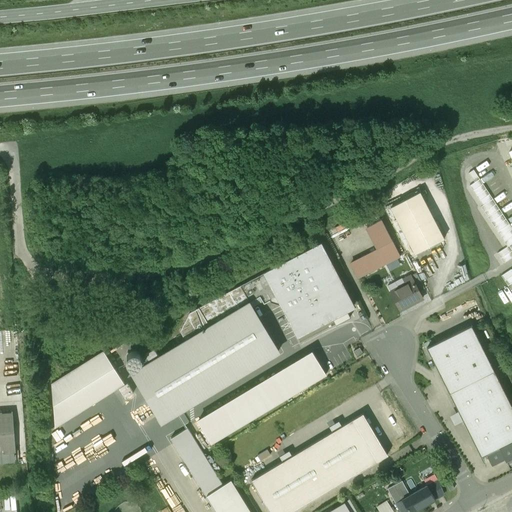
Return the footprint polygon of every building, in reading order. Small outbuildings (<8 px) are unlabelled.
[(469,183),(503,246),(495,251),(501,262),(511,256),(511,233),(476,167),(467,172),(472,181),(469,183)] [(420,191),(391,207),(415,253),(444,238),(420,191)] [(381,218),(367,225),(378,247),(392,239),(381,218)] [(351,263),(358,278),(401,256),(392,239),(378,247),(379,249),(351,263)] [(354,306),(321,244),(265,273),(278,297),(298,336),(354,306)] [(511,270),(510,267),(499,274),(511,294),(511,270)] [(264,304),(278,297),(265,273),(190,313),(180,331),(186,342),(133,374),(162,422),(278,352),(250,303),(260,297),(264,304)] [(410,276),(405,278),(404,282),(406,285),(392,292),(401,309),(414,302),(415,303),(422,299),(410,276)] [(482,457),(486,454),(511,440),(511,406),(471,326),(428,348),(482,457)] [(104,351),(52,383),(55,427),(124,384),(104,351)] [(198,421),(211,443),(326,374),(313,352),(198,421)] [(12,412),(0,413),(0,463),(27,461),(26,445),(15,446),(12,412)] [(283,462),(251,480),(270,511),(292,511),(388,455),(363,413),(342,426),(339,421),(330,426),(333,431),(292,456),(289,451),(280,456),(283,462)] [(250,511),(231,480),(223,485),(215,472),(220,469),(216,462),(211,465),(206,458),(187,428),(171,438),(216,511),(250,511)] [(511,440),(486,454),(491,465),(505,458),(511,453),(511,440)] [(438,479),(410,494),(402,480),(388,488),(396,502),(403,499),(409,511),(411,511),(445,494),(438,479)] [(454,488),(451,482),(446,484),(450,491),(454,488)] [(392,511),(394,511),(387,500),(377,505),(380,511),(392,511)] [(328,511),(349,511),(344,503),(328,511)]
